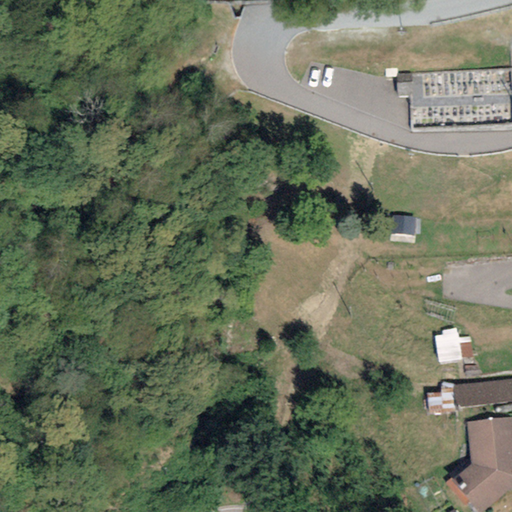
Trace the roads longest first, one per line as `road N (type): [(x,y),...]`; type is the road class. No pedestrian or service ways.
road 1 (unclassified): [(462,0),(278,23),(254,48),(256,66),(268,81),(414,141),(511,136)]
road 2 (track): [(254,48),(200,63),(127,116),(87,121),(0,87)]
